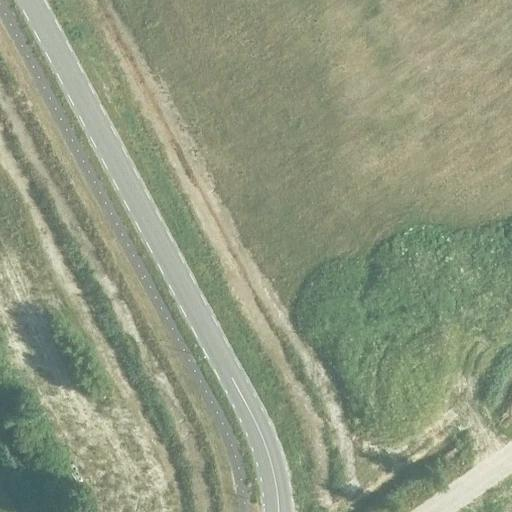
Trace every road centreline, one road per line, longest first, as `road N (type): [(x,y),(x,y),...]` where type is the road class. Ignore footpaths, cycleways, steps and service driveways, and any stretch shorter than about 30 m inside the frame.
road 1 (tertiary): [(30,0),(147,218)]
road 2 (tertiary): [(194,305),(251,412),(277,511)]
road 3 (tertiary): [(0,384),(129,295)]
road 4 (tertiary): [(194,305),(213,282),(211,240),(190,219),(147,218)]
